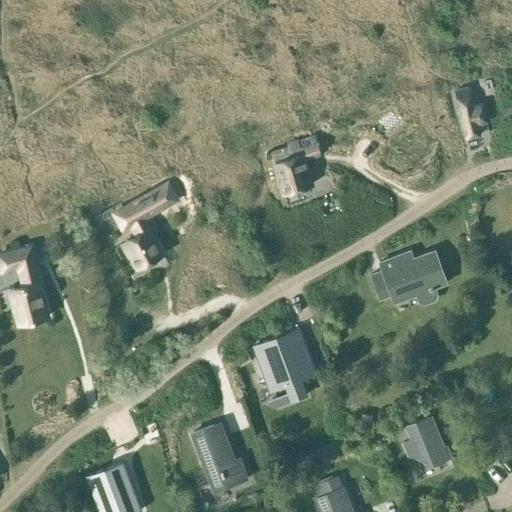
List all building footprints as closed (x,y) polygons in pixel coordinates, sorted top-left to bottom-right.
[(472,106),(470,97),(467,86),(453,90),(455,101),(457,100),(466,138),(479,135),(477,124),(486,122),(482,104),(472,106)] [(311,185),(302,154),(291,157),(288,146),(270,151),(282,193),(311,185)] [(149,194),(114,213),(123,229),(131,225),(137,236),(124,243),(138,268),(161,255),(148,231),(153,228),(146,217),(158,210),(177,200),(168,184),(149,194)] [(17,324),(46,316),(38,282),(28,244),(0,250),(0,274),(16,270),(20,286),(8,289),(17,324)] [(415,294),(418,301),(424,304),(434,300),(437,295),(434,287),(446,282),(439,266),(436,267),(430,252),(413,258),(410,250),(379,262),(381,269),(369,274),(378,298),(390,294),(393,302),(415,294)] [(297,330),(252,347),(269,391),(284,385),(290,401),(306,395),(300,379),(312,374),(304,353),(306,353),(297,330)] [(359,413),(357,431),(369,433),(372,415),(359,413)] [(410,439),(402,442),(410,461),(418,457),(422,468),(450,457),(445,446),(442,447),(435,429),(429,415),(405,425),(410,439)] [(212,425),(191,433),(213,491),(247,478),(241,462),(236,464),(223,432),(216,434),(212,425)] [(122,463),(86,476),(99,511),(126,511),(139,507),(122,463)] [(317,483),(312,485),(316,496),(314,497),(320,511),(319,511),(352,511),(348,500),(337,474),(317,483)]
